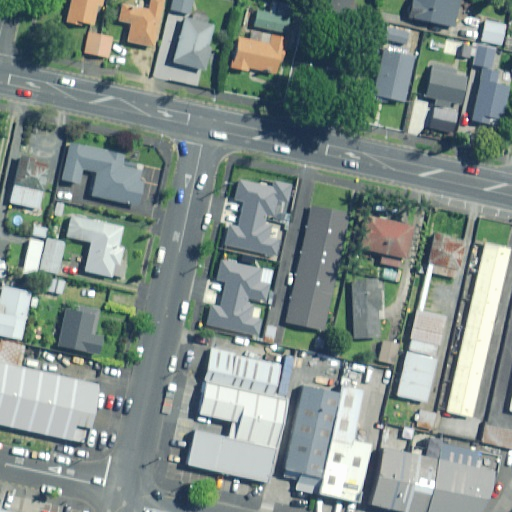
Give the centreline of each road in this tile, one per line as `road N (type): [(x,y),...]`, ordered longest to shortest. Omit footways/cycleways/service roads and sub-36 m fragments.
road 1 (tertiary): [(206,127),(124,497)]
road 2 (secondary): [(206,127),(0,71)]
road 3 (secondary): [(511,190),(312,140)]
road 4 (residential): [(312,140),(342,0)]
road 5 (unclassified): [(124,497),(0,461)]
